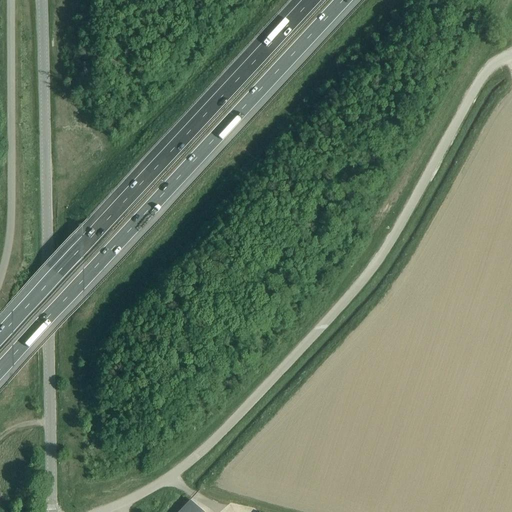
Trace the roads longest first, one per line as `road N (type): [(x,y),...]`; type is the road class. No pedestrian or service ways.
road 1 (unclassified): [(99,511),(167,478),(310,333),(398,222),(465,96),(486,67),(511,51)]
road 2 (unclassified): [(51,511),(38,0)]
road 3 (motorway): [(0,370),(343,0)]
road 4 (motorway): [(310,0),(0,334)]
road 5 (unclassified): [(0,274),(10,209),(9,0)]
